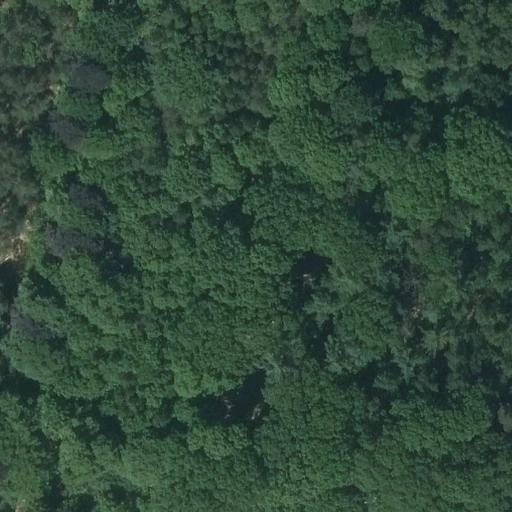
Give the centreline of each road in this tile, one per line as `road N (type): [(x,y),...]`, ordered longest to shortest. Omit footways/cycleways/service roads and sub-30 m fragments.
road 1 (track): [(208,443),(221,329),(213,284),(149,116),(120,0)]
road 2 (track): [(327,0),(208,443)]
road 3 (track): [(22,438),(106,0)]
road 4 (track): [(511,491),(338,457),(208,443)]
road 5 (residential): [(468,511),(202,465)]
road 6 (track): [(22,438),(202,465),(208,443)]
